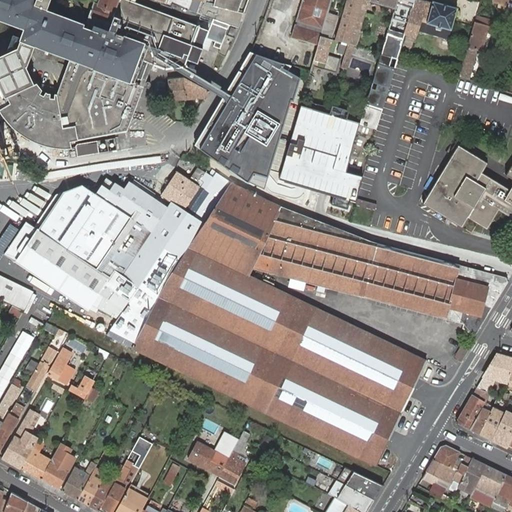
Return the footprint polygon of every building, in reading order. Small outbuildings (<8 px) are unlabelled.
[(63,127),(75,125),(77,140),(127,131),(153,61),(165,66),(181,63),(189,44),(193,45),(187,60),(197,64),(203,49),(202,48),(206,38),(222,44),(229,24),(213,18),(209,31),(196,25),(135,2),(135,0),(163,0),(162,4),(171,7),(172,4),(197,13),(201,0),(98,0),(97,4),(94,3),(88,16),(89,17),(86,23),(92,25),(90,29),(94,31),(94,33),(82,28),(83,24),(46,10),(50,0),(0,0),(0,19),(25,29),(21,41),(17,47),(3,53),(0,54),(0,86),(4,96),(34,83),(26,65),(35,46),(69,59),(57,94),(63,127)] [(214,0),(213,6),(244,13),(246,8),(248,0),(214,0)] [(292,37),(318,45),(320,37),(327,14),(331,0),(303,0),(292,36),(292,37)] [(347,0),(335,40),(348,44),(353,29),(362,0),(347,0)] [(375,0),(396,6),(397,0),(362,0),(353,29),(348,44),(353,46),(357,47),(361,32),(358,31),(362,25),(367,8),(368,8),(370,1),(370,0),(375,0)] [(414,0),(397,0),(396,6),(395,9),(379,64),(370,91),(360,124),(376,129),(398,57),(397,57),(399,50),(404,35),(414,0)] [(395,9),(396,6),(375,0),(370,0),(370,1),(395,9)] [(422,0),(414,0),(404,35),(415,38),(420,21),(427,23),(425,31),(449,38),(451,30),(457,8),(433,2),(433,3),(422,0)] [(336,16),(327,14),(320,37),(330,40),(336,16)] [(466,52),(459,76),(475,81),(476,75),(471,74),(476,55),(483,32),(491,34),(493,27),(492,27),(494,21),(476,16),(475,22),(466,52)] [(233,36),(236,29),(231,27),(228,34),(233,36)] [(328,55),(332,41),(330,40),(320,37),(318,45),(313,66),(337,72),(341,58),(328,55)] [(350,55),(353,46),(348,44),(341,68),(346,70),(350,55)] [(410,53),(399,50),(397,57),(398,57),(408,60),(410,53)] [(303,78),(257,52),(207,136),(200,148),(224,165),(247,180),(253,172),(269,177),(303,78)] [(170,100),(186,99),(185,78),(169,80),(170,100)] [(209,91),(206,89),(185,78),(186,99),(205,98),(209,91)] [(10,102),(0,107),(0,117),(1,120),(7,127),(13,133),(19,138),(27,142),(34,146),(42,148),(51,149),(59,149),(68,148),(71,148),(70,141),(77,140),(75,125),(63,127),(57,94),(48,91),(42,88),(36,82),(34,83),(7,96),(10,102)] [(511,97),(502,94),(499,104),(511,107),(511,97)] [(360,124),(300,107),(279,178),(301,185),(324,191),(354,201),(362,177),(346,171),(360,124)] [(107,139),(106,139),(108,151),(118,149),(116,138),(107,139)] [(98,153),(103,152),(108,151),(106,139),(97,141),(98,153)] [(98,153),(97,141),(77,144),(75,147),(77,156),(89,154),(94,153),(98,153)] [(511,163),(505,175),(511,179),(511,186),(510,190),(481,173),(487,163),(477,156),(476,154),(470,150),(468,151),(457,145),(456,147),(451,156),(422,203),(471,233),(477,224),(483,213),(493,219),(503,225),(509,216),(511,210),(511,163)] [(77,156),(75,147),(71,148),(68,148),(70,157),(77,156)] [(205,172),(198,168),(191,178),(199,183),(205,173),(205,172)] [(220,200),(231,183),(228,181),(224,179),(211,171),(208,176),(213,179),(206,190),(177,171),(161,196),(170,202),(167,207),(129,182),(124,190),(120,197),(110,190),(102,185),(95,194),(82,185),(63,192),(38,230),(18,258),(17,261),(88,309),(92,304),(117,318),(110,326),(107,330),(135,345),(137,340),(159,297),(188,248),(204,224),(220,200)] [(475,336),(508,282),(505,277),(376,244),(281,207),(231,183),(220,200),(204,224),(188,248),(159,297),(137,340),(135,345),(376,466),(385,448),(389,438),(393,430),(410,396),(414,386),(418,378),(427,361),(249,275),(254,265),(267,272),(464,324),(463,328),(475,336)] [(4,253),(17,261),(18,258),(38,230),(26,221),(4,253)] [(0,277),(0,298),(24,310),(32,293),(0,277)] [(20,317),(24,311),(13,305),(9,312),(20,317)] [(47,323),(43,328),(55,335),(58,329),(47,323)] [(455,357),(460,361),(468,348),(462,345),(455,357)] [(43,357),(51,362),(57,351),(49,346),(46,351),(43,357)] [(25,371),(32,375),(40,361),(43,357),(46,351),(38,348),(25,371)] [(62,349),(61,352),(48,375),(56,380),(57,379),(66,384),(74,371),(65,365),(70,356),(71,355),(62,349)] [(109,353),(100,349),(98,353),(107,358),(109,353)] [(484,376),(477,388),(489,393),(496,380),(507,384),(509,378),(511,367),(511,357),(498,353),(484,376)] [(35,390),(44,375),(49,366),(51,362),(43,357),(40,361),(32,375),(26,385),(35,390)] [(87,393),(93,382),(85,377),(78,389),(72,385),(70,390),(84,398),(86,393),(87,393)] [(15,378),(12,384),(19,388),(22,382),(15,378)] [(0,403),(0,430),(4,424),(0,422),(0,421),(19,388),(12,384),(0,403)] [(98,392),(91,388),(85,399),(92,403),(98,392)] [(489,393),(477,388),(472,395),(485,403),(489,393)] [(485,403),(472,395),(457,422),(470,430),(482,408),(485,403)] [(70,400),(79,405),(82,401),(73,396),(70,400)] [(498,397),(492,408),(490,412),(480,434),(491,440),(497,428),(505,409),(497,406),(499,402),(501,403),(503,399),(498,397)] [(4,424),(0,430),(0,450),(22,412),(14,407),(4,424)] [(482,408),(470,430),(480,434),(490,412),(486,409),(482,408)] [(29,410),(27,414),(36,419),(39,415),(29,410)] [(2,458),(21,468),(32,448),(33,447),(23,442),(24,441),(30,431),(36,419),(27,414),(2,458)] [(511,438),(511,435),(497,428),(491,440),(507,448),(509,444),(511,438)] [(39,436),(30,431),(24,441),(23,442),(33,447),(36,441),(39,436)] [(228,459),(220,475),(235,484),(246,463),(236,457),(237,455),(247,436),(242,434),(228,459)] [(153,444),(139,437),(114,482),(128,490),(131,484),(153,444)] [(21,468),(41,479),(51,460),(41,454),(38,458),(33,455),(36,451),(38,452),(42,444),(36,441),(33,447),(32,448),(21,468)] [(213,472),(220,475),(228,459),(215,452),(211,460),(206,457),(210,449),(197,442),(188,458),(213,472)] [(60,444),(58,448),(67,454),(70,450),(60,444)] [(441,447),(434,459),(465,474),(473,459),(466,455),(464,461),(458,458),(460,452),(446,445),(441,447)] [(41,479),(59,489),(75,458),(67,454),(58,448),(51,460),(41,479)] [(317,464),(331,469),(334,461),(320,456),(317,464)] [(465,474),(434,459),(423,478),(434,484),(435,483),(447,490),(448,488),(456,493),(458,488),(459,486),(460,484),(461,482),(462,480),(465,474)] [(473,459),(465,474),(462,480),(461,482),(460,484),(474,490),(476,486),(486,465),(473,459)] [(63,491),(78,499),(91,476),(96,465),(92,462),(85,473),(87,474),(84,479),(77,474),(79,469),(76,468),(63,491)] [(173,464),(164,482),(169,485),(179,467),(173,464)] [(506,475),(486,465),(476,486),(474,490),(473,492),(493,502),(506,475)] [(328,493),(336,497),(361,511),(366,511),(383,485),(345,467),(328,493)] [(85,473),(79,469),(77,474),(84,479),(87,474),(85,473)] [(101,481),(88,505),(98,511),(101,506),(114,482),(117,476),(119,473),(114,471),(111,476),(107,485),(101,481)] [(91,476),(78,499),(88,505),(101,481),(105,474),(101,472),(97,479),(91,476)] [(105,474),(101,481),(107,485),(111,476),(106,473),(105,474)] [(511,496),(511,477),(506,475),(493,502),(507,508),(509,504),(511,496)] [(219,487),(233,494),(235,489),(217,480),(215,485),(209,496),(212,498),(219,487)] [(114,482),(101,506),(112,511),(121,495),(124,497),(128,490),(114,482)] [(131,484),(128,490),(147,500),(150,494),(139,489),(136,487),(131,484)] [(474,490),(460,484),(459,486),(458,488),(472,494),(473,492),(474,490)] [(444,492),(433,486),(430,492),(441,498),(444,492)] [(0,511),(2,511),(4,511),(9,500),(2,498),(4,492),(0,490),(0,511)] [(140,511),(142,510),(147,500),(128,490),(124,497),(115,511),(140,511)] [(24,511),(28,501),(12,492),(9,500),(4,511),(24,511)] [(161,505),(168,509),(174,496),(168,492),(161,505)] [(493,502),(473,492),(472,494),(471,498),(491,507),(493,502)] [(445,493),(442,499),(451,503),(454,498),(445,493)] [(174,496),(168,509),(172,511),(179,498),(174,496)] [(203,507),(207,509),(212,498),(209,496),(203,507)] [(249,497),(245,504),(254,509),(257,502),(249,497)] [(361,511),(336,497),(326,511),(361,511)] [(34,504),(28,501),(24,511),(33,511),(36,505),(34,504)]
